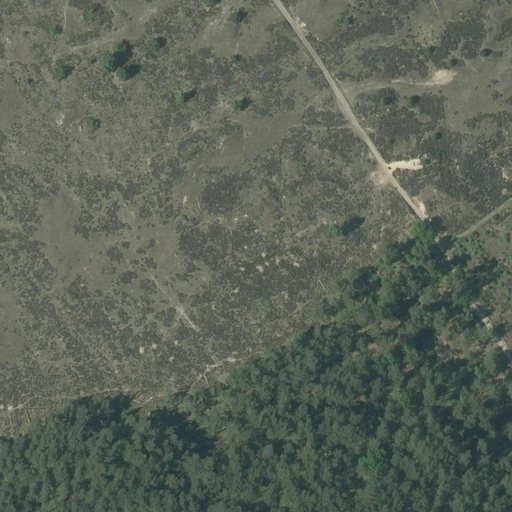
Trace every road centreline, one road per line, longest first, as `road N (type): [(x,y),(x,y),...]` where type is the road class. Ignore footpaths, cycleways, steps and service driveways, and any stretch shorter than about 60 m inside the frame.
road 1 (track): [(442,248),(275,0)]
road 2 (track): [(511,358),(442,248)]
